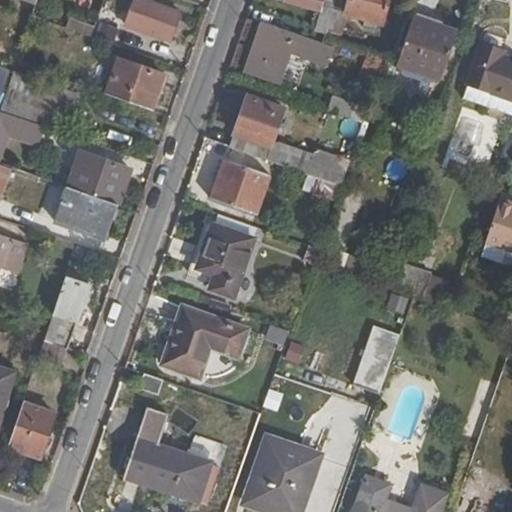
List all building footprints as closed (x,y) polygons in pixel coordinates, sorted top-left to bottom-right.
[(24,0),(20,13),(33,17),(38,0),(24,0)] [(138,0),(128,29),(173,44),(184,14),(142,0),(138,0)] [(322,1),(322,0),(289,0),(319,9),(322,1)] [(335,0),(334,5),(333,8),(346,12),(349,2),(343,0),(335,0)] [(349,0),(349,2),(346,12),(346,13),(382,23),(388,0),(349,0)] [(322,1),(319,9),(314,29),(324,33),(333,8),(334,5),(322,1)] [(95,39),(116,45),(122,24),(102,16),(97,29),(95,39)] [(460,32),(415,17),(397,68),(442,83),(460,32)] [(67,29),(95,39),(97,29),(70,20),(67,29)] [(332,44),(268,23),(267,27),(260,25),(246,70),(281,82),(292,46),(303,50),(301,54),(326,63),(332,44)] [(472,86),(511,100),(511,58),(505,56),(507,52),(485,45),(472,86)] [(128,103),(153,112),(164,80),(119,65),(108,96),(128,103)] [(12,75),(0,70),(0,98),(3,99),(12,75)] [(0,110),(46,127),(64,134),(77,94),(25,76),(13,71),(12,75),(3,99),(0,109),(0,110)] [(467,100),(511,115),(511,100),(472,86),(467,100)] [(276,140),(287,108),(252,96),(234,146),(311,173),(318,154),(276,140)] [(366,120),(370,108),(336,98),(332,110),(366,120)] [(46,127),(0,110),(0,149),(3,151),(9,135),(40,146),(46,127)] [(318,154),(311,173),(326,178),(344,184),(353,159),(320,147),(318,154)] [(71,190),(120,207),(134,170),(84,154),(71,190)] [(271,175),(228,160),(215,197),(259,212),(271,175)] [(0,204),(13,169),(0,164),(0,204)] [(322,192),(339,198),(344,184),(326,178),(322,192)] [(115,223),(120,207),(71,190),(59,224),(99,238),(105,220),(115,223)] [(511,199),(502,196),(486,241),(511,250),(511,199)] [(109,241),(115,223),(105,220),(99,238),(109,241)] [(207,274),(205,280),(202,286),(236,298),(253,242),(206,226),(192,268),(207,274)] [(0,278),(14,239),(0,234),(0,278)] [(316,263),(321,249),(314,247),(308,262),(316,264),(316,263)] [(391,261),(382,284),(417,297),(420,298),(428,274),(391,261)] [(190,274),(205,280),(207,274),(192,268),(190,274)] [(65,352),(70,354),(90,287),(67,279),(48,335),(44,345),(65,352)] [(251,330),(189,308),(170,366),(203,377),(214,346),(241,357),(251,330)] [(401,335),(376,326),(358,385),(381,393),(401,335)] [(289,342),(283,360),(295,365),(302,347),(289,342)] [(65,352),(44,345),(39,360),(60,367),(65,352)] [(0,415),(11,374),(0,371),(0,415)] [(160,397),(166,380),(145,373),(139,390),(160,397)] [(181,488),(203,495),(213,461),(165,445),(175,414),(154,407),(130,480),(179,495),(181,488)] [(23,408),(8,450),(21,454),(40,461),(54,419),(23,408)] [(303,511),(323,457),(273,441),(251,504),(269,510),(269,508),(280,511),(303,511)] [(203,495),(201,502),(208,505),(222,464),(213,461),(203,495)] [(367,479),(362,494),(379,500),(384,485),(367,479)] [(413,511),(379,500),(362,494),(356,511),(441,511),(447,494),(423,486),(414,511),(413,511)] [(201,502),(203,495),(181,488),(179,495),(201,502)]
